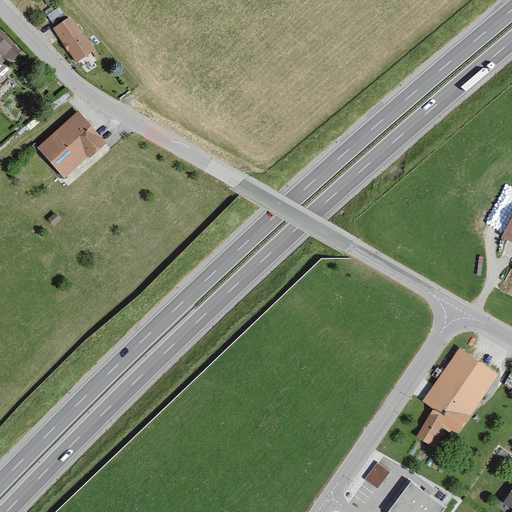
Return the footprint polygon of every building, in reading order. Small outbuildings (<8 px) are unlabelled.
[(80,31),(68,20),(53,31),(76,65),(95,52),(80,31)] [(0,75),(19,57),(0,37),(0,75)] [(105,145),(77,114),(37,150),(64,180),(88,158),(89,159),(105,145)] [(511,221),(501,241),(511,246),(511,221)] [(422,403),(433,410),(416,439),(431,446),(443,427),(457,437),(499,377),(459,350),(422,403)] [(379,486),(392,469),(379,459),(366,476),(379,486)] [(404,472),(378,506),(385,511),(437,511),(444,503),(404,472)] [(511,489),(502,503),(511,509),(511,489)]
